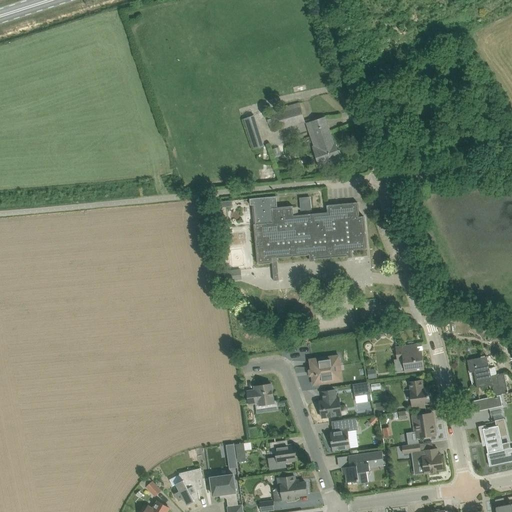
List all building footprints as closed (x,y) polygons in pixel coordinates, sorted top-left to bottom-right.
[(272,132),(305,123),(299,102),(266,111),(272,132)] [(244,117),(254,149),(265,145),(255,114),(244,117)] [(334,143),(328,125),(309,131),(314,146),(313,146),(320,169),(339,161),(338,159),(340,158),(340,157),(341,155),(340,151),(338,150),(335,143),(334,143)] [(253,205),(254,224),(254,226),(255,241),(256,241),(256,248),(257,262),(258,262),(258,264),(273,263),(272,256),(276,256),(277,258),(279,257),(279,258),(291,257),(291,256),(295,256),(308,255),(310,255),(309,253),(314,252),(314,259),(317,259),(329,258),(334,257),(334,258),(346,256),(348,256),(348,249),(352,249),(352,251),(367,249),(366,239),(366,235),(365,230),(366,230),(364,218),(364,216),(359,217),(359,214),(358,204),(358,202),(339,204),(329,205),(327,205),(328,212),(325,213),(325,212),(313,213),(313,214),(309,214),(309,215),(294,217),(293,206),(291,206),(279,207),(277,207),(277,196),(250,198),(250,206),(253,205)] [(310,197),(300,198),(301,210),(311,209),(310,197)] [(241,269),(230,270),(224,271),(225,281),(226,281),(242,280),(241,269)] [(420,351),(419,351),(417,344),(396,347),(398,360),(403,360),(405,372),(424,369),(423,358),(421,359),(420,351)] [(314,385),(324,383),(343,380),(340,356),(310,360),(314,385)] [(486,356),(477,358),(468,360),(470,372),(476,371),(477,374),(475,374),(477,388),(492,385),(495,396),(500,395),(508,393),(511,392),(511,385),(511,384),(508,385),(509,386),(507,386),(504,373),(497,375),(496,367),(489,368),(486,356)] [(369,379),(377,377),(376,369),(368,370),(369,379)] [(408,382),(412,404),(430,401),(428,387),(424,388),(423,380),(408,382)] [(356,396),(371,394),(369,382),(353,384),(355,396),(356,396)] [(249,405),(252,405),(259,404),(259,405),(267,404),(268,412),(279,410),(278,400),(274,400),(272,384),(257,386),(258,390),(248,391),(249,405)] [(322,418),(332,416),(348,414),(349,412),(349,411),(349,409),(348,407),(347,406),(345,405),(341,406),(340,398),(337,398),(336,390),(323,392),(324,400),(323,401),(324,401),(324,403),(320,403),(322,418)] [(495,396),(486,398),(489,409),(502,406),(500,395),(495,396)] [(375,412),(377,411),(377,412),(387,410),(386,402),(374,404),(375,412)] [(413,416),(416,438),(436,435),(435,424),(433,425),(431,413),(413,416)] [(330,433),(332,440),(333,450),(351,448),(348,431),(358,430),(356,418),(345,420),(346,430),(330,433)] [(374,418),(370,422),(374,426),(378,422),(378,418),(375,418),(374,418)] [(510,462),(511,461),(511,448),(504,450),(501,437),(499,426),(497,426),(489,428),(489,427),(487,427),(486,428),(483,429),(487,445),(488,453),(487,453),(490,466),(510,462)] [(268,459),(270,469),(286,467),(286,461),(296,459),(294,445),(277,448),(276,441),(270,442),(272,453),(276,453),(277,458),(268,459)] [(421,452),(420,444),(402,446),(403,454),(421,452)] [(425,456),(423,457),(425,473),(437,472),(436,470),(444,469),(442,457),(439,457),(438,448),(424,450),(425,456)] [(247,461),(245,450),(237,451),(238,462),(247,461)] [(366,464),(366,461),(383,458),(382,451),(349,456),(350,463),(352,463),(352,466),(342,467),(343,475),(346,474),(347,482),(358,481),(358,484),(369,482),(367,472),(370,472),(369,464),(366,464)] [(238,467),(236,456),(228,457),(230,469),(238,467)] [(180,491),(175,494),(179,501),(184,499),(187,505),(195,501),(195,500),(200,498),(198,489),(205,488),(200,468),(180,473),(184,480),(176,484),(180,491)] [(211,477),(213,495),(225,494),(226,496),(229,499),(236,498),(233,474),(220,475),(219,473),(212,474),(211,477)] [(295,476),(280,478),(283,501),(295,499),(295,496),(308,494),(306,482),(296,484),(295,476)] [(161,490),(152,481),(147,487),(148,489),(155,496),(161,490)] [(511,511),(511,503),(505,505),(504,498),(496,500),(497,507),(497,508),(497,507),(498,511),(511,511)] [(149,505),(147,507),(145,507),(143,511),(144,511),(167,511),(170,508),(157,501),(153,507),(149,505)] [(261,503),(262,511),(261,511),(269,511),(269,510),(275,509),(273,501),(261,503)]
